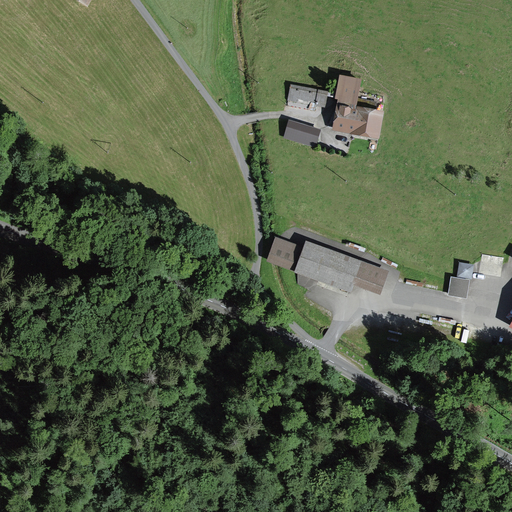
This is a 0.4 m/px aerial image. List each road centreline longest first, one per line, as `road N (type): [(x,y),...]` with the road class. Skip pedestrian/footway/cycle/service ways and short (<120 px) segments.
road 1 (residential): [(134,0),(223,119),(249,182),(256,287),(319,354)]
road 2 (tertiary): [(0,228),(170,285),(319,354)]
road 3 (tertiary): [(319,354),(511,463)]
